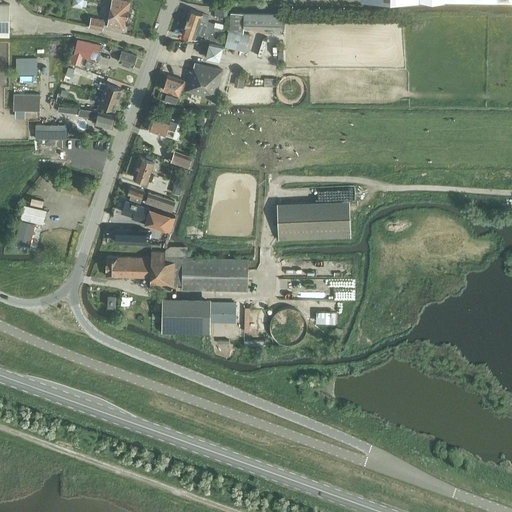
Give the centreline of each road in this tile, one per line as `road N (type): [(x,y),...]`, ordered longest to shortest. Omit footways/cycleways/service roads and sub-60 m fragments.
road 1 (tertiary): [(433,486),(0,324)]
road 2 (tertiary): [(433,486),(403,465),(101,338),(76,314),(73,286)]
road 3 (primary): [(374,511),(0,378)]
road 4 (tertiary): [(73,286),(173,0)]
road 5 (track): [(511,193),(272,179),(268,192)]
